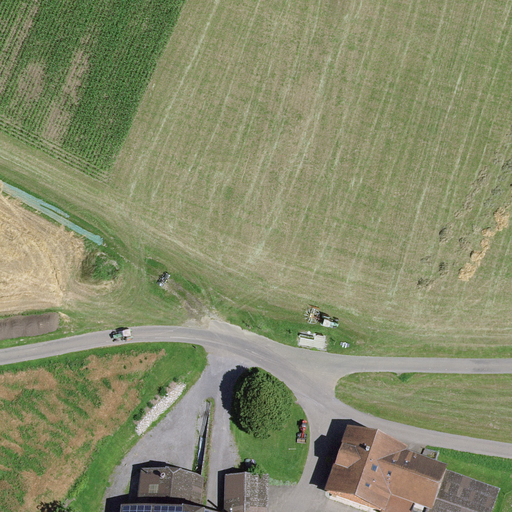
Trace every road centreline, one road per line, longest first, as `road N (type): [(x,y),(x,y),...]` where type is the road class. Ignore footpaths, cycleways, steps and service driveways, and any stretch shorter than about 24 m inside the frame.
road 1 (unclassified): [(0,356),(165,334),(220,340),(290,362)]
road 2 (track): [(0,188),(122,252),(196,304),(220,340)]
road 3 (unclassified): [(511,454),(427,441),(334,409),(290,362)]
